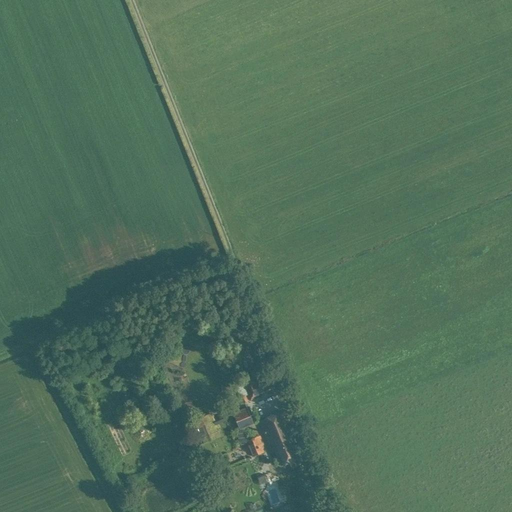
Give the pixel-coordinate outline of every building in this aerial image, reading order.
[(238,316),(232,320),(237,327),(242,323),(238,316)] [(183,350),(177,352),(182,361),(187,359),(183,350)] [(243,380),(245,385),(251,398),(254,397),(253,396),(271,388),(272,390),(275,389),(268,374),(255,380),(253,376),(243,380)] [(192,400),(178,405),(181,414),(195,409),(192,400)] [(238,443),(245,442),(248,450),(250,449),(253,456),(263,453),(260,444),(262,443),(259,435),(249,439),(244,427),(254,423),(248,409),(233,415),(239,429),(238,443)] [(259,420),(263,430),(272,452),(275,451),(281,465),(300,457),(294,443),(296,442),(290,426),(288,426),(285,420),(288,420),(284,410),(259,420)] [(211,412),(194,419),(197,427),(202,425),(206,436),(217,431),(213,420),(214,419),(211,412)] [(180,421),(173,423),(175,429),(182,427),(180,421)] [(257,477),(257,478),(259,484),(259,485),(260,485),(261,485),(267,483),(264,474),(258,476),(257,476),(257,477)]
